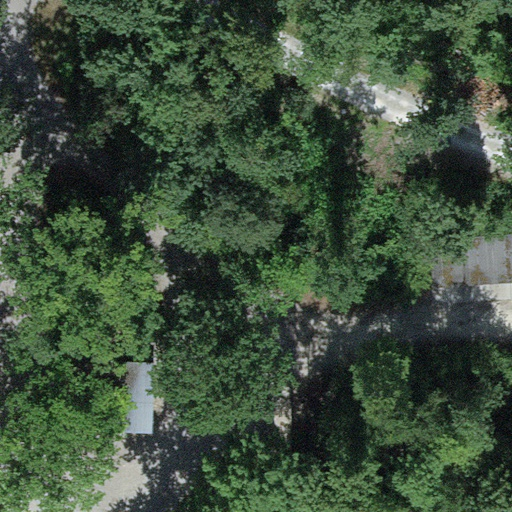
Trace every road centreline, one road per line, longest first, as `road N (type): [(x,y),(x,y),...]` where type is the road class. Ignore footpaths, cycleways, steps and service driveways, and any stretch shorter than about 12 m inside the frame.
road 1 (track): [(6,0),(15,100),(6,492)]
road 2 (track): [(15,100),(116,169),(164,241),(205,331),(195,511)]
road 3 (track): [(192,0),(234,44),(511,161)]
